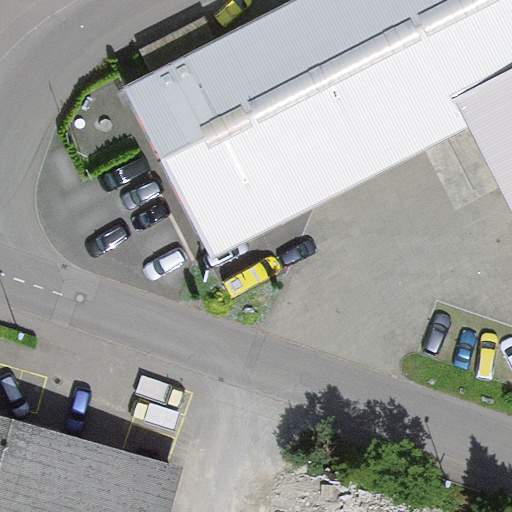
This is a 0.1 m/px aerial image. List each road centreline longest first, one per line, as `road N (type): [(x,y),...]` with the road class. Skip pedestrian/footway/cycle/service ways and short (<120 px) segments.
road 1 (residential): [(511,469),(0,273)]
road 2 (unknown): [(339,403),(394,283),(363,205)]
road 3 (residential): [(122,0),(74,25),(10,94),(0,119)]
